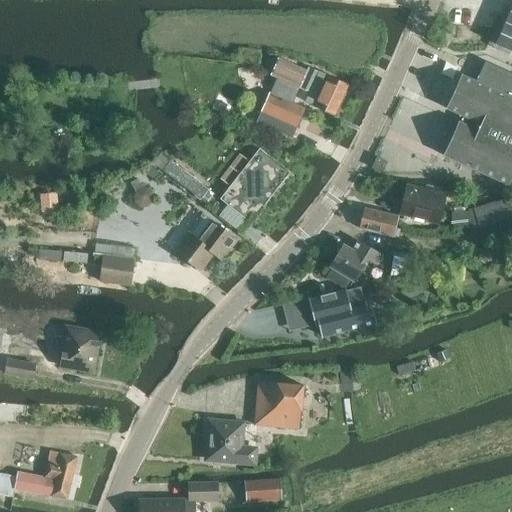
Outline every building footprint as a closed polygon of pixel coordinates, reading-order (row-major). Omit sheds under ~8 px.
[(511,45),(511,8),(499,40),(511,45)] [(307,71),(277,59),(270,75),(300,88),(301,86),(311,91),(306,102),(335,115),(348,85),(309,68),(307,71)] [(511,73),(485,61),(476,82),(462,75),(446,108),(464,116),(461,123),(459,122),(444,155),(507,185),(511,174),(511,73)] [(305,107),(269,91),(256,122),(292,138),(305,107)] [(226,106),(223,113),(239,120),(242,113),(226,106)] [(221,198),(220,199),(250,223),(290,172),(259,149),(258,150),(264,155),(228,203),(221,198)] [(382,173),(386,162),(377,158),(372,169),(382,173)] [(171,161),(163,170),(195,194),(194,195),(200,200),(209,189),(202,184),(171,161)] [(150,166),(145,173),(154,180),(159,173),(150,166)] [(138,178),(131,182),(135,190),(142,187),(138,178)] [(406,186),(399,213),(436,222),(442,195),(406,186)] [(102,188),(90,188),(90,199),(102,199),(102,188)] [(42,206),(59,205),(58,191),(41,193),(42,206)] [(511,214),(508,201),(469,211),(473,228),(511,218),(511,214)] [(365,209),(360,229),(398,238),(400,230),(396,229),(399,217),(365,209)] [(469,211),(452,212),(453,229),(473,228),(469,211)] [(238,238),(213,218),(197,239),(189,233),(175,251),(200,270),(213,254),(221,260),(238,238)] [(99,241),(98,249),(135,253),(136,245),(99,241)] [(329,267),(355,282),(367,260),(376,265),(382,255),(359,241),(358,241),(352,250),(342,245),(329,267)] [(39,249),(38,259),(62,261),(63,251),(39,249)] [(398,253),(396,266),(409,268),(411,255),(398,253)] [(100,267),(99,280),(131,284),(134,259),(102,255),(102,257),(100,267)] [(94,256),(93,266),(100,267),(102,257),(94,256)] [(322,296),(310,299),(317,326),(320,325),(323,337),(375,324),(372,311),(366,312),(360,289),(345,293),(344,290),(327,295),(322,296)] [(292,327),(314,321),(307,296),(286,302),(292,327)] [(60,366),(92,371),(99,333),(66,328),(60,366)] [(446,350),(437,353),(441,362),(449,358),(446,350)] [(7,361),(4,373),(33,378),(35,366),(7,361)] [(412,362),(397,366),(399,374),(414,369),(412,362)] [(299,429),(303,386),(258,382),(255,425),(299,429)] [(206,460),(254,464),(255,449),(240,448),(242,424),(209,421),(206,460)] [(18,476),(15,491),(69,501),(78,457),(50,452),(45,477),(18,472),(18,476)] [(0,474),(0,495),(14,497),(15,491),(18,476),(0,474)] [(244,482),(246,503),(281,500),(280,479),(244,482)] [(139,500),(139,511),(195,511),(195,500),(218,500),(217,483),(189,484),(189,499),(139,500)]
